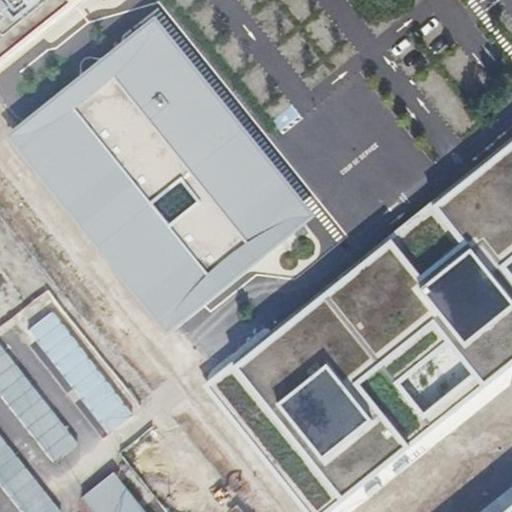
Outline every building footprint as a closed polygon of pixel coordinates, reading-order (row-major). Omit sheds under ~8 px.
[(0,0),(0,64),(79,0),(0,0)] [(7,135),(167,332),(314,214),(154,17),(7,135)] [(511,140),(205,388),(309,511),(322,511),(511,356),(511,140)] [(0,311),(14,302),(0,279),(0,311)] [(70,395),(45,410),(4,341),(0,343),(0,388),(48,467),(96,439),(70,395)] [(0,468),(0,478),(24,511),(60,511),(19,455),(0,468)] [(138,511),(109,476),(80,500),(89,511),(138,511)] [(173,492),(181,506),(204,492),(195,479),(173,492)]
